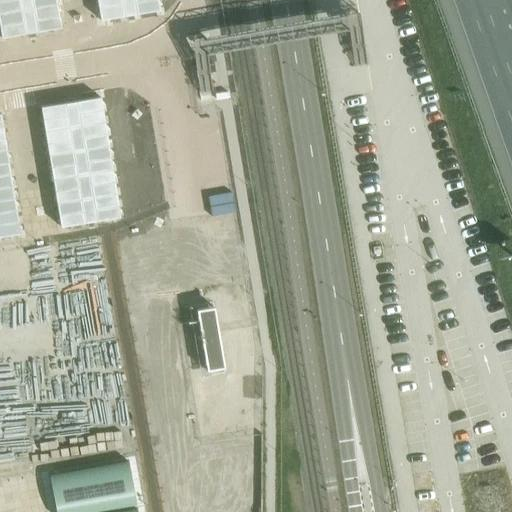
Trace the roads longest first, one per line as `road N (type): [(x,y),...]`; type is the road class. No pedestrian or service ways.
road 1 (unclassified): [(369,511),(286,0)]
road 2 (unknown): [(38,79),(89,394),(163,391)]
road 3 (unknown): [(0,508),(177,474)]
